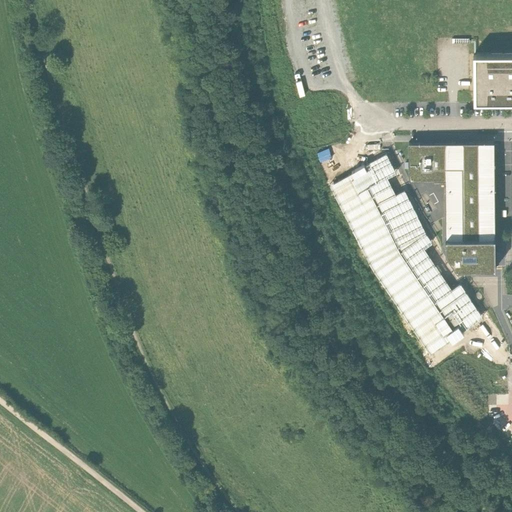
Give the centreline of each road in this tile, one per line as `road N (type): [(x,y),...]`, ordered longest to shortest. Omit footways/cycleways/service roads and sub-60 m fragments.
road 1 (unknown): [(470,324),(441,336),(429,331),(366,231),(344,173)]
road 2 (unknown): [(470,324),(365,163)]
road 3 (track): [(138,511),(0,403)]
road 4 (unclassified): [(376,124),(511,123)]
